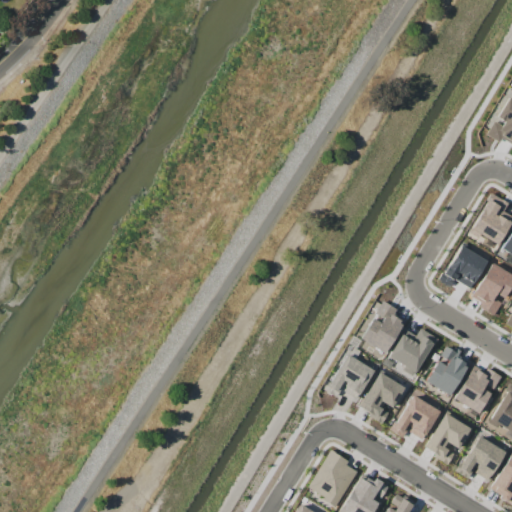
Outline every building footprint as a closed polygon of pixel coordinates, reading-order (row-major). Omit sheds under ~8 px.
[(507,97),(511,100),(511,143),(511,145),(500,138),(497,142),(484,134),(492,121),(500,126),(502,122),(494,117),(507,97)] [(488,193),(506,204),(501,211),(511,218),(495,245),(478,235),(476,238),(466,232),(484,203),(483,202),(488,193)] [(511,227),(498,249),(511,257),(511,227)] [(467,288),(452,279),(448,287),(435,279),(440,271),(441,272),(460,242),(470,248),(468,251),(484,261),(467,288)] [(477,307),(491,316),(499,304),(491,299),(494,294),(501,298),(511,280),(511,278),(489,264),(469,297),(479,303),(477,307)] [(394,310),(380,302),(372,314),(380,319),(377,324),(370,319),(358,339),(382,354),(402,321),(392,314),(394,310)] [(511,329),(503,324),(511,311),(511,329)] [(403,330),(413,336),(418,329),(435,339),(431,347),(429,346),(410,376),(400,370),(402,367),(386,356),(403,330)] [(452,347),(458,351),(456,356),(467,363),(446,396),(423,381),(435,361),(443,366),(446,361),(437,356),(443,346),(450,351),(452,347)] [(321,389),(334,397),(339,390),(336,388),(341,381),(345,383),(341,391),(354,399),(371,371),(345,354),(327,382),(325,381),(321,389)] [(484,368),(498,377),(491,389),(483,384),(480,389),(488,394),(475,414),(451,399),(472,366),(482,372),(484,368)] [(378,369),(390,376),(388,379),(402,388),(389,408),(378,401),(375,407),(385,413),(379,424),(366,416),(368,413),(356,406),(378,369)] [(511,386),(507,384),(502,391),(503,393),(485,423),(495,429),(497,425),(511,434),(511,386)] [(386,429),(400,438),(404,431),(402,429),(406,422),(411,424),(406,431),(419,440),(436,412),(410,395),(393,423),(391,422),(386,429)] [(444,410),(455,417),(453,420),(467,429),(455,449),(444,442),(441,447),(451,454),(444,465),(431,457),(433,454),(421,447),(444,410)] [(502,453),(475,436),(457,465),(456,464),(452,471),(465,479),(469,472),(467,470),(472,462),(477,465),(472,473),(485,481),(502,453)] [(305,488),(320,497),(319,500),(331,507),(354,472),(343,465),(346,461),(328,450),(305,488)] [(487,488),(498,495),(496,498),(503,503),(504,502),(510,505),(511,502),(511,491),(511,489),(511,453),(510,452),(487,488)] [(359,474),(337,511),(338,511),(369,511),(375,503),(369,499),(372,494),(378,498),(386,486),(372,478),(370,481),(359,474)] [(381,511),(405,511),(412,502),(401,495),(399,498),(393,494),(388,503),(394,507),(392,511),(385,507),(381,511)]
